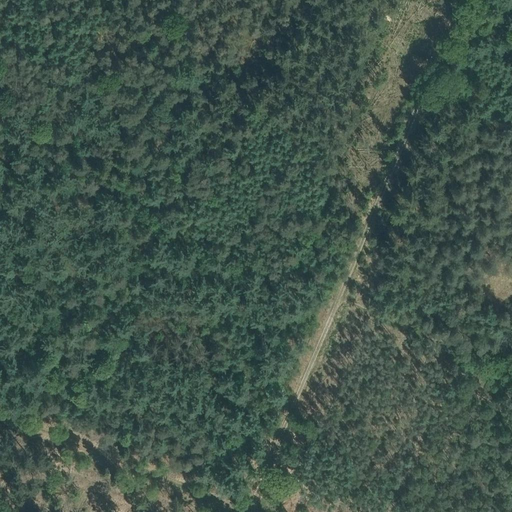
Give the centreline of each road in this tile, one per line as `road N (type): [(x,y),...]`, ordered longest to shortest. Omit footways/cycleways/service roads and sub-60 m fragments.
road 1 (track): [(331,302),(462,0)]
road 2 (track): [(238,511),(0,413)]
road 3 (track): [(247,511),(255,468),(331,302)]
